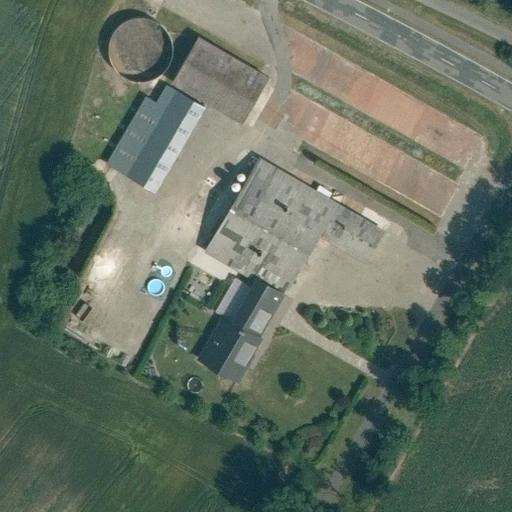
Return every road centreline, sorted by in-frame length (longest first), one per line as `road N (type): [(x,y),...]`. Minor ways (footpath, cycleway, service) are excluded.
road 1 (residential): [(511,184),(324,511)]
road 2 (tertiary): [(338,0),(511,92)]
